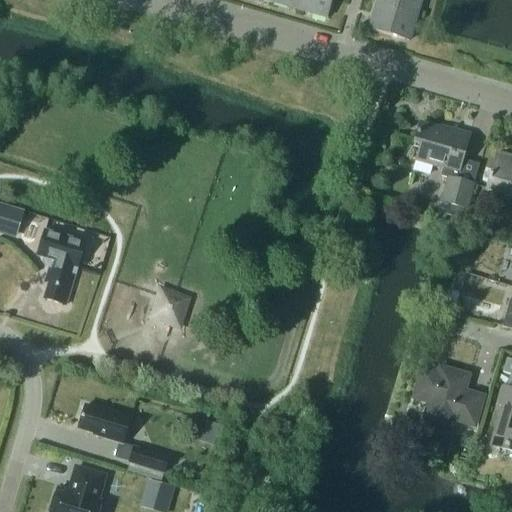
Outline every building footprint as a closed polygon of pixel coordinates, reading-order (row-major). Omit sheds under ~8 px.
[(275,0),(275,3),(302,10),(305,0),(275,0)] [(305,0),(302,10),(327,18),(332,0),(305,0)] [(377,0),(377,4),(416,15),(420,0),(377,0)] [(408,41),(416,15),(377,4),(369,30),(408,41)] [(447,216),(461,219),(463,209),(467,209),(473,185),(455,180),(468,136),(441,128),(440,130),(419,124),(414,143),(420,145),(413,171),(429,175),(432,165),(450,170),(440,203),(450,205),(447,216)] [(511,213),(511,219),(511,157),(496,153),(485,190),(511,197),(511,213)] [(0,207),(0,223),(19,229),(23,215),(0,207)] [(44,299),(65,306),(84,243),(44,231),(37,256),(51,261),(44,283),(48,284),(44,299)] [(161,296),(155,314),(173,320),(179,302),(161,296)] [(511,299),(510,299),(502,327),(511,330),(511,299)] [(506,360),(502,373),(511,376),(511,360),(506,359),(506,360)] [(474,426),(482,398),(463,392),(467,377),(439,368),(437,374),(422,370),(415,391),(431,395),(422,424),(451,432),(454,421),(474,426)] [(511,389),(502,387),(497,404),(503,405),(491,447),(505,451),(506,448),(511,449),(511,389)] [(78,429),(93,434),(93,436),(122,445),(130,418),(101,409),(100,411),(85,406),(78,429)] [(134,448),(129,463),(163,474),(168,458),(134,448)] [(98,511),(101,503),(97,501),(104,477),(76,468),(68,493),(57,489),(52,505),(49,508),(48,511),(98,511)] [(165,485),(150,481),(146,495),(161,499),(165,485)]
